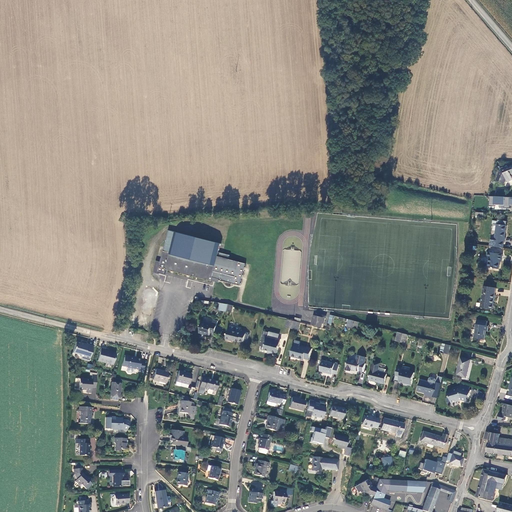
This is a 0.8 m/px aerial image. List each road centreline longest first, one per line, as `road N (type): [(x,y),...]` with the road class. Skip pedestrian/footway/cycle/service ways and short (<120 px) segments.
road 1 (residential): [(477,429),(256,373)]
road 2 (unclassified): [(155,347),(0,309)]
road 3 (residential): [(256,373),(231,511)]
